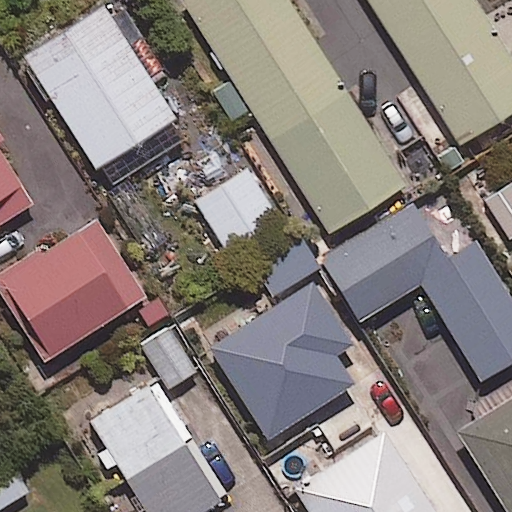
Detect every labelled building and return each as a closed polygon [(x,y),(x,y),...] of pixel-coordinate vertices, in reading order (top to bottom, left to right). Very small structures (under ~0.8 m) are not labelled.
[(404,185),(287,0),(186,0),(183,2),(329,232),(404,185)] [(511,111),(511,59),(474,0),(370,0),(461,143),(511,111)] [(176,119),(103,4),(23,55),(96,170),(176,119)] [(0,224),(33,203),(0,152),(0,139),(1,139),(0,136),(0,224)] [(278,218),(245,168),(195,202),(227,251),(278,218)] [(447,260),(411,203),(319,260),(359,322),(421,283),(482,380),(511,361),(511,300),(475,242),(447,260)] [(0,293),(44,362),(145,296),(96,219),(0,280),(0,293)] [(334,355),(352,344),(313,283),(327,275),(302,236),(253,267),(276,303),(209,346),(268,439),(353,385),(334,355)] [(197,369),(168,327),(141,345),(170,387),(197,369)] [(225,500),(156,382),(84,424),(135,511),(210,511),(209,509),(225,500)] [(511,511),(511,396),(458,432),(511,511)] [(434,511),(384,434),(295,492),(308,511),(434,511)] [(0,509),(28,491),(7,457),(0,461),(0,509)]
